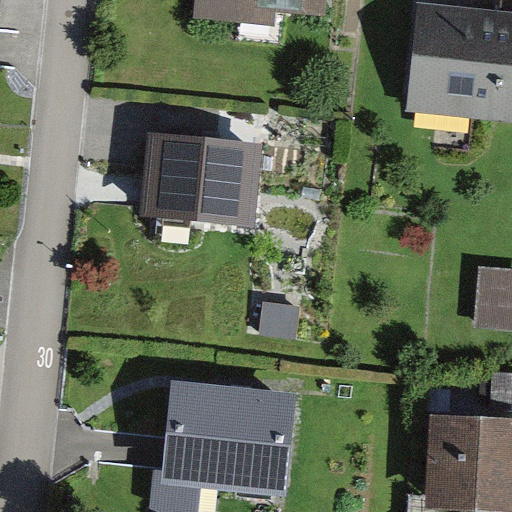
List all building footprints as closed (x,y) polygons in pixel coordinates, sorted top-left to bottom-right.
[(12,0),(0,0),(0,41),(11,42),(12,0)] [(195,0),(194,25),(277,29),(277,13),(338,15),(339,0),(195,0)] [(511,16),(426,10),(419,116),(511,122),(511,16)] [(163,135),(158,223),(268,230),(273,142),(163,135)] [(511,279),(477,278),(476,326),(511,327),(511,279)] [(211,511),(214,492),(301,501),(310,403),(182,391),(174,482),(159,480),(156,511),(211,511)] [(511,511),(511,433),(439,431),(435,511),(511,511)]
